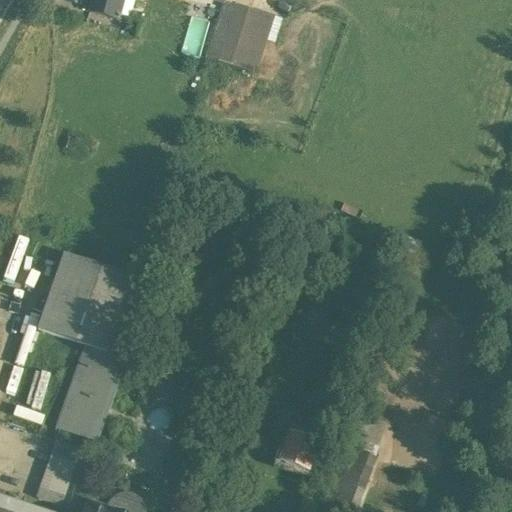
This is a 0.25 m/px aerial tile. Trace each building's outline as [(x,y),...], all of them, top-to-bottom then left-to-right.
[(94,0),(90,14),(118,22),(124,0),(94,0)] [(223,4),(207,59),(230,66),(248,11),(223,4)] [(139,282),(63,256),(37,331),(113,358),(139,282)] [(87,349),(59,429),(96,442),(124,362),(87,349)] [(28,369),(23,405),(47,408),(52,372),(28,369)] [(378,448),(381,430),(357,425),(353,443),(378,448)] [(279,461),(309,473),(318,449),(288,437),(279,461)] [(79,451),(57,443),(37,500),(60,508),(80,453),(79,452),(79,451)] [(348,454),(327,511),(330,511),(348,511),(368,461),(348,454)] [(8,504),(0,500),(0,511),(31,511),(10,504),(10,503),(9,502),(8,504)]
